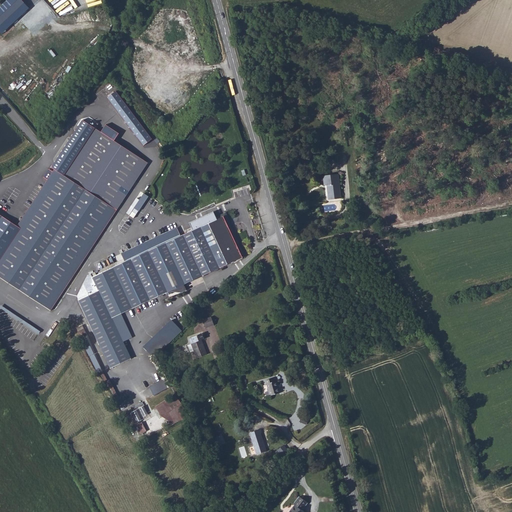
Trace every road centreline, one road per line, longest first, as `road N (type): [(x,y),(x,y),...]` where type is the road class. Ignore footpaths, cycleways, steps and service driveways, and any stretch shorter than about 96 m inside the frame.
road 1 (secondary): [(217,0),(359,511)]
road 2 (track): [(511,204),(285,246)]
road 3 (track): [(335,430),(224,511)]
